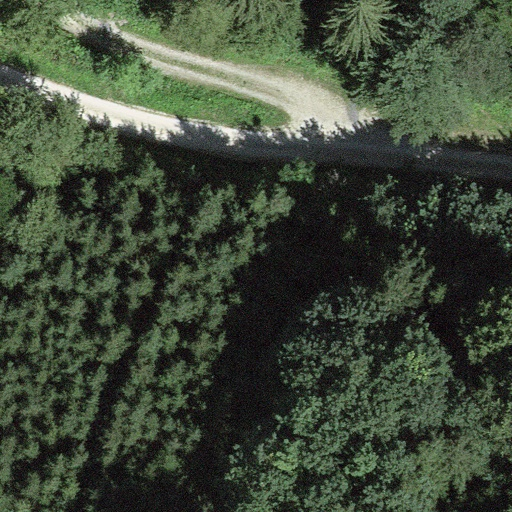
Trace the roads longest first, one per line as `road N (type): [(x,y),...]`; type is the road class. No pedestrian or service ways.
road 1 (track): [(511,162),(247,139),(130,115),(0,61)]
road 2 (track): [(66,0),(157,52),(287,84),(334,109),(387,155)]
